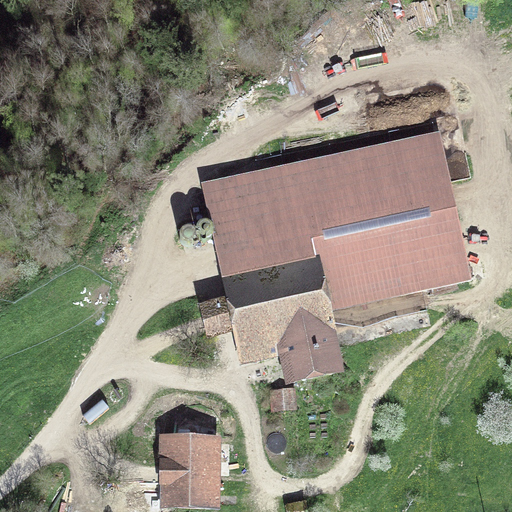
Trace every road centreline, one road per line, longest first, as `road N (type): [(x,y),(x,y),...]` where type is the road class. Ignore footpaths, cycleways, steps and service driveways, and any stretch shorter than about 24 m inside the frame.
road 1 (track): [(483,66),(496,264),(476,302),(399,360),(367,399),(328,487),(289,492),(255,485),(244,402),(219,377),(97,361)]
road 2 (track): [(0,494),(76,403),(178,198),(207,167),(404,78),(483,66)]
